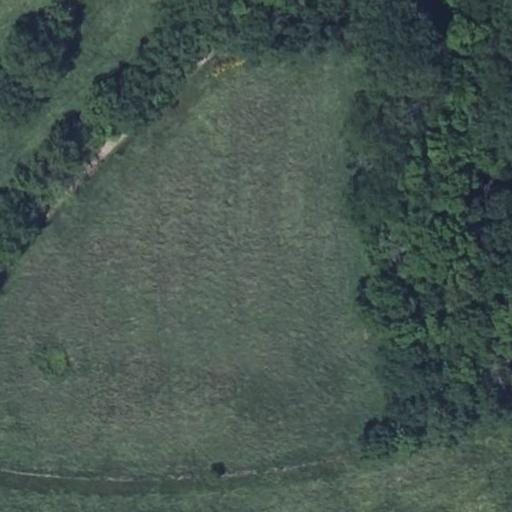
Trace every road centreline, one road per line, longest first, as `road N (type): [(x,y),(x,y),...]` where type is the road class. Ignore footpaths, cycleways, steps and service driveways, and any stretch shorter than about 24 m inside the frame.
road 1 (track): [(0,269),(24,233),(248,0)]
road 2 (track): [(432,0),(447,30),(461,141),(511,353)]
